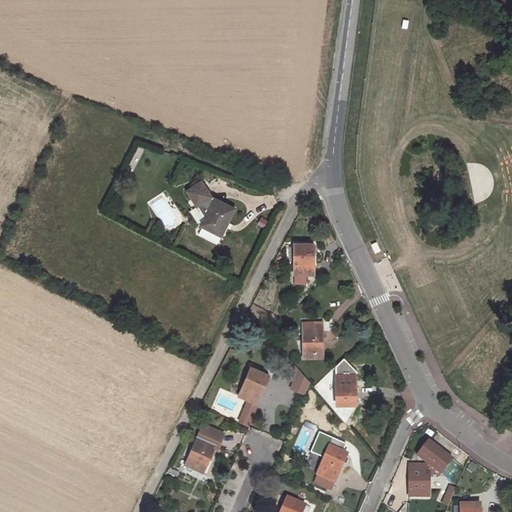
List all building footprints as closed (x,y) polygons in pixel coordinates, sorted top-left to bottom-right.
[(211,198),(201,182),(187,191),(204,219),(200,226),(202,227),(198,234),(216,244),(234,209),(211,198)] [(294,244),(293,274),(313,274),(314,244),(294,244)] [(310,297),(304,302),(309,307),(314,302),(310,297)] [(303,324),(303,358),(322,357),(322,324),(303,324)] [(340,362),(340,374),(355,374),(357,372),(344,358),(340,362)] [(335,366),(336,405),(355,404),(355,374),(340,374),(340,362),(335,366)] [(250,369),(244,385),(239,396),(249,400),(256,404),(268,376),(251,368),(250,369)] [(240,383),(244,385),(250,369),(247,368),(240,383)] [(304,394),(309,378),(295,373),(289,390),(304,394)] [(306,397),(303,404),(309,406),(311,400),(306,397)] [(256,404),(249,400),(239,422),(247,426),(256,404)] [(185,465),(203,473),(217,441),(220,442),(224,434),(203,425),(185,465)] [(429,465),(429,476),(437,477),(441,475),(442,476),(453,461),(429,442),(418,457),(429,465)] [(328,479),(334,481),(335,482),(347,454),(329,447),(317,474),(318,475),(328,479)] [(429,497),(429,476),(429,465),(409,465),(409,496),(429,497)] [(179,473),(169,469),(167,473),(177,478),(179,473)] [(315,482),(325,487),(328,479),(318,475),(315,482)] [(328,479),(325,487),(330,489),(334,481),(328,479)] [(456,490),(451,488),(444,505),(449,507),(456,490)] [(288,499),(281,511),(301,511),(305,506),(288,499)]
